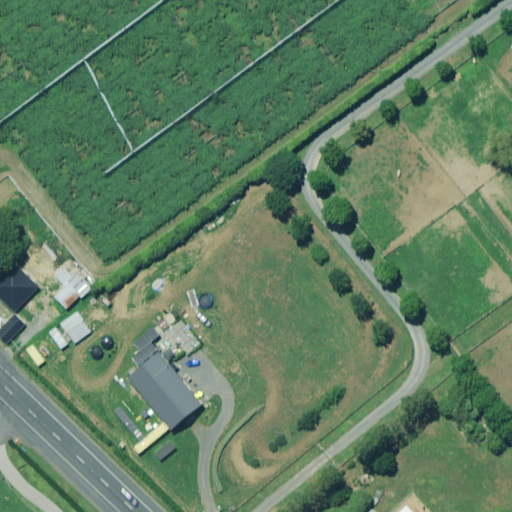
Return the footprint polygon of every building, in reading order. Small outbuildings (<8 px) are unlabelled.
[(18,313),(42,288),(16,264),(0,280),(0,296),(18,313)] [(75,279),(66,269),(58,276),(67,286),(75,279)] [(85,298),(73,284),(58,297),(71,311),(85,298)] [(121,323),(114,317),(103,329),(110,335),(121,323)] [(206,405),(164,354),(133,379),(176,431),(206,405)]
